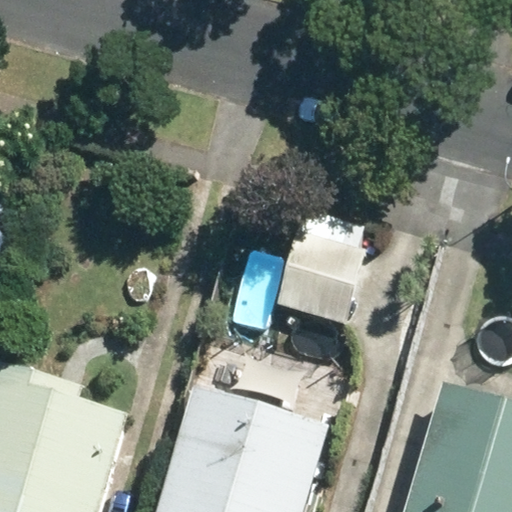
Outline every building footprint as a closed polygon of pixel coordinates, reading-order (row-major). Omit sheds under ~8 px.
[(0,265),(18,200),(0,195),(0,265)] [(391,260),(309,234),(286,307),(368,333),(391,260)] [(95,393),(2,367),(0,375),(0,511),(111,511),(137,421),(91,408),(95,393)] [(511,511),(511,407),(454,390),(416,511),(511,511)] [(315,511),(339,429),(202,391),(168,511),(315,511)]
